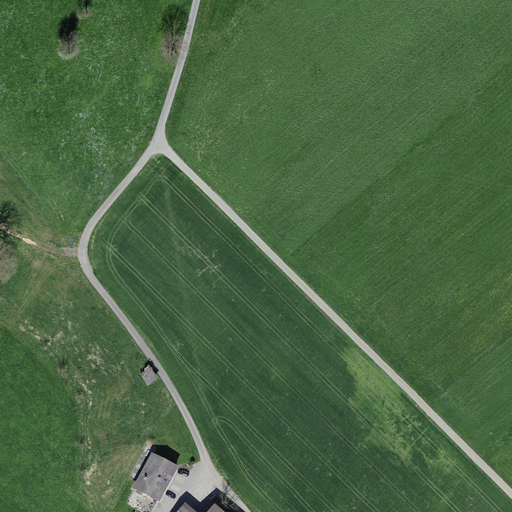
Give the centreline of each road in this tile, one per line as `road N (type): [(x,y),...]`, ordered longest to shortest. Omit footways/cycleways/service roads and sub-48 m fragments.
road 1 (track): [(247,511),(84,264),(89,228),(156,139),(196,0)]
road 2 (track): [(511,492),(156,139)]
